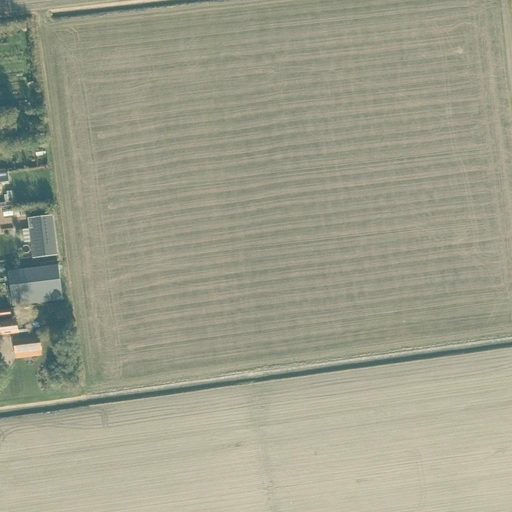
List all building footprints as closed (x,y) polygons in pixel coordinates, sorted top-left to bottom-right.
[(0,127),(10,130),(11,122),(0,120),(0,127)] [(8,172),(0,172),(0,183),(9,182),(8,172)] [(57,255),(52,215),(28,218),(32,259),(57,255)] [(63,300),(58,264),(8,271),(13,307),(63,300)] [(0,335),(18,333),(27,332),(26,320),(16,321),(16,320),(0,321),(0,335)] [(42,356),(40,336),(13,339),(16,359),(42,356)]
